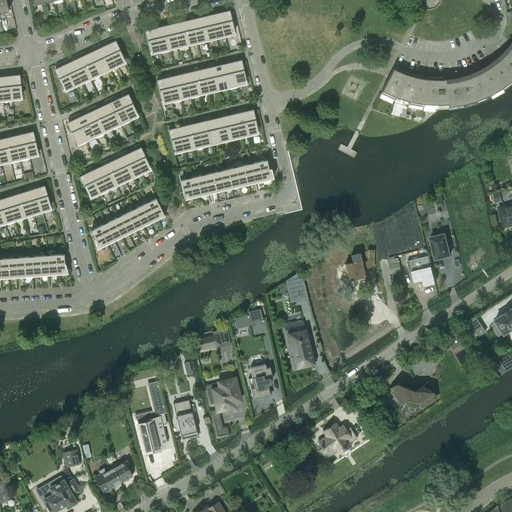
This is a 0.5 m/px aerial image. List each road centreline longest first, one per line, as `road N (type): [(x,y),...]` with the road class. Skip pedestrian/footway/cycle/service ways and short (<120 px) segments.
road 1 (residential): [(138,511),(511,270)]
road 2 (residential): [(268,100),(285,195),(198,224),(90,296)]
road 3 (residential): [(268,100),(305,88),(350,46),(375,41),(443,57),(466,51),(490,31),(490,0)]
road 4 (residential): [(90,296),(30,51)]
road 5 (residential): [(30,51),(198,0)]
